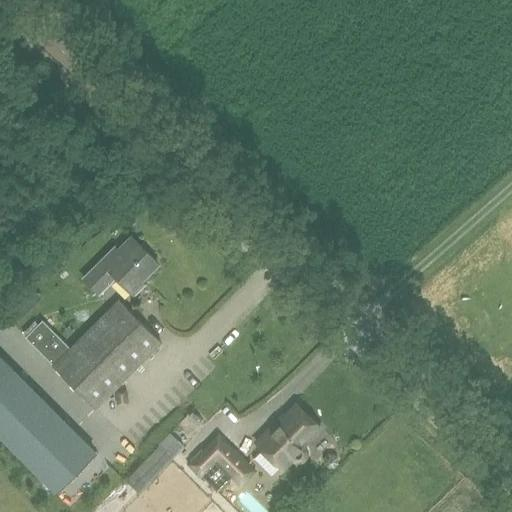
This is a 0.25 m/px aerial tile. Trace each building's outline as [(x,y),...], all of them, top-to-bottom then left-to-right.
[(86,278),(100,293),(117,278),(130,291),(140,281),(143,284),(160,267),(133,239),(120,252),(117,249),(86,278)] [(31,309),(20,298),(8,309),(19,320),(31,309)] [(71,349),(54,366),(97,409),(162,344),(119,301),(71,349)] [(54,366),(71,349),(43,321),(27,338),(54,366)] [(96,453),(15,373),(0,388),(0,437),(57,493),(96,453)] [(322,428),(299,405),(275,428),(274,427),(257,443),(282,468),(294,456),(302,463),(310,456),(302,448),(322,428)] [(159,445),(126,481),(140,494),(184,447),(169,432),(158,444),(159,445)] [(240,484),(254,469),(220,437),(192,467),(217,491),(232,476),(240,484)] [(325,464),(329,468),(335,468),(339,464),(339,458),(335,454),(329,454),(325,458),(325,464)]
